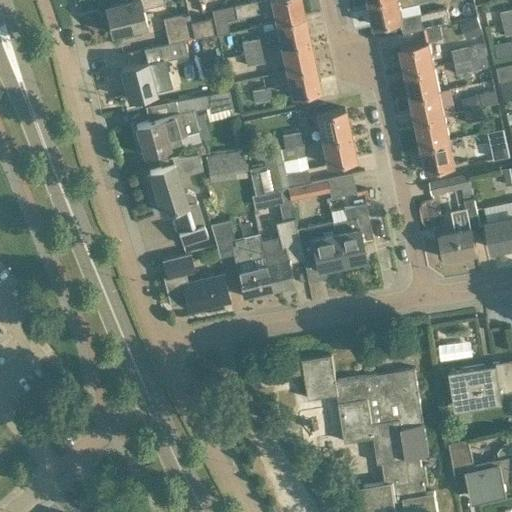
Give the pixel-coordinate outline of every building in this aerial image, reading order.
[(165,2),(164,0),(112,0),(113,2),(105,4),(112,32),(147,23),(143,7),(165,2)] [(199,0),(201,10),(212,8),(214,7),(212,0),(199,0)] [(247,0),(214,7),(212,8),(217,33),(229,30),(226,18),(272,8),(274,19),(304,13),(301,0),(247,0)] [(401,6),(425,0),(369,0),(375,24),(403,18),(401,6)] [(447,6),(420,11),(423,27),(450,21),(447,6)] [(503,22),(511,20),(511,7),(500,10),(503,22)] [(169,41),(184,37),(194,35),(191,19),(189,10),(163,16),(169,41)] [(310,37),(304,13),(274,19),(280,44),(310,37)] [(210,15),(191,19),(194,35),(214,30),(210,15)] [(460,22),(467,38),(484,31),(477,15),(460,22)] [(511,20),(503,22),(506,34),(511,32),(511,20)] [(244,51),(261,48),(258,35),(241,39),(244,51)] [(129,97),(154,90),(169,86),(163,58),(187,52),(184,37),(169,41),(144,46),(147,59),(120,66),(129,97)] [(280,44),(285,69),(315,62),(310,37),(280,44)] [(401,45),(406,70),(436,63),(431,39),(401,45)] [(452,48),(454,60),(480,55),(488,54),(485,41),(452,48)] [(261,48),(244,51),(247,64),(264,60),(261,48)] [(482,68),(480,55),(454,60),(457,72),(482,68)] [(511,77),(511,61),(496,65),(500,80),(511,77)] [(290,93),(301,91),(320,87),(315,62),(285,69),(290,93)] [(441,88),(436,63),(406,70),(412,94),(441,88)] [(272,97),(269,84),(251,88),(254,101),(272,97)] [(417,119),(446,113),(446,112),(457,109),(451,86),(441,89),(441,88),(412,94),(417,119)] [(495,88),(480,91),(482,103),(497,100),(495,88)] [(145,153),(157,149),(180,143),(177,134),(198,127),(192,108),(210,105),(211,110),(229,105),(226,89),(175,98),(177,110),(155,117),(136,122),(145,153)] [(483,110),(482,105),(464,109),(464,111),(466,122),(485,118),(483,110)] [(316,112),(322,137),(350,131),(345,106),(316,112)] [(447,115),(464,111),(464,109),(446,113),(417,119),(422,143),(451,137),(447,115)] [(507,136),(504,126),(489,129),(491,139),(507,136)] [(285,145),(302,141),(300,129),(283,133),(285,145)] [(350,131),(322,137),(327,162),(356,156),(350,131)] [(451,137),(422,143),(427,168),(456,162),(451,137)] [(280,148),(283,159),(305,154),(302,141),(285,145),(286,146),(280,148)] [(262,146),(265,162),(255,164),(261,190),(287,185),(288,185),(288,183),(285,170),(283,159),(280,148),(279,142),(277,143),(262,146)] [(243,148),(206,154),(208,173),(246,167),(243,148)] [(154,184),(163,210),(172,208),(179,230),(204,222),(195,192),(188,189),(184,190),(175,161),(150,169),(151,172),(148,173),(152,185),(154,184)] [(511,165),(503,167),(506,183),(511,182),(511,165)] [(306,180),(309,179),(306,166),(285,170),(288,183),(306,180)] [(471,184),(468,172),(430,180),(432,192),(463,185),(467,205),(452,208),(456,227),(441,231),(446,257),(478,250),(472,225),(481,223),(475,195),(473,195),(471,184)] [(309,192),(329,188),(326,175),(309,179),(306,180),(309,192)] [(292,205),(287,185),(261,190),(251,193),(254,207),(280,201),(281,207),(292,205)] [(347,216),(333,219),(343,261),(367,256),(363,238),(373,235),(366,201),(363,201),(354,203),(345,205),(347,216)] [(296,226),(294,215),(283,218),(275,219),(281,244),(265,248),(274,287),(295,282),(289,259),(303,256),(297,226),(296,226)] [(511,215),(488,221),(490,227),(494,247),(511,242),(511,215)] [(318,266),(343,261),(333,219),(333,217),(297,226),(303,256),(304,259),(308,279),(321,276),(318,266)] [(274,287),(265,248),(263,238),(262,238),(260,230),(230,237),(243,294),(274,287)] [(224,270),(197,277),(187,279),(185,270),(195,268),(190,250),(162,257),(166,273),(163,274),(170,303),(186,299),(188,308),(230,297),(224,270)] [(374,435),(376,446),(427,438),(424,422),(415,365),(337,378),(332,352),(270,362),(272,376),(305,371),(309,396),(338,392),(345,439),(374,435)] [(511,387),(511,358),(452,368),(458,404),(501,397),(500,389),(511,387)] [(469,436),(450,440),(459,490),(472,487),(474,496),(478,495),(506,488),(504,479),(511,477),(511,459),(511,454),(475,462),(469,436)] [(433,511),(438,511),(437,511),(439,511),(435,489),(426,490),(425,481),(429,480),(426,462),(422,463),(420,454),(429,452),(427,438),(376,446),(378,460),(383,460),(386,479),(364,483),(364,484),(366,484),(370,511),(433,511)] [(498,450),(499,456),(508,453),(506,444),(501,445),(498,450)]
